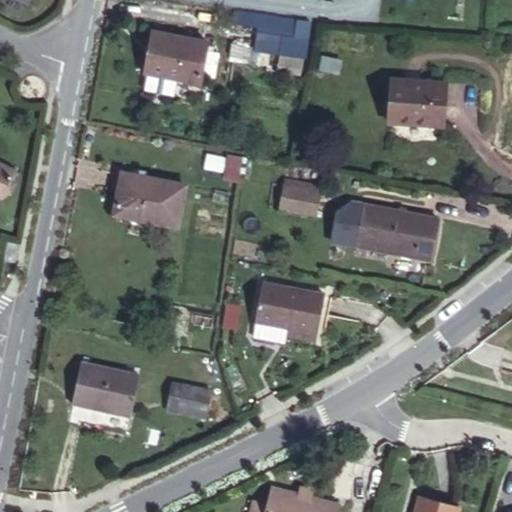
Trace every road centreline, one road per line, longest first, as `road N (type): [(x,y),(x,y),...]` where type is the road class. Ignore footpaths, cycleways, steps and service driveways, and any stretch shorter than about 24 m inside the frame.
road 1 (residential): [(70,63),(0,440)]
road 2 (tertiary): [(125,511),(358,389)]
road 3 (tertiary): [(358,389),(457,328),(511,282)]
road 4 (residential): [(511,443),(408,428),(358,389)]
